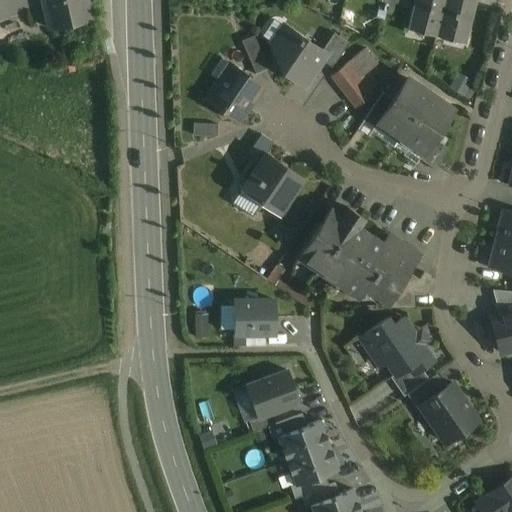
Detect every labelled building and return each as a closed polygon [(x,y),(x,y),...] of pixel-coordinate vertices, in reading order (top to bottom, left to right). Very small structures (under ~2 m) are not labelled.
[(84,0),(41,0),(49,29),(89,18),(84,0)] [(411,0),(407,21),(436,28),(442,0),(411,0)] [(473,0),(442,0),(436,28),(465,36),(473,0)] [(320,50),(282,25),(269,42),(281,70),(303,85),(324,55),(325,53),(320,50)] [(347,42),(332,32),(320,50),(325,53),(324,55),(334,62),(347,42)] [(267,68),(253,35),(240,41),(254,74),(267,68)] [(363,48),(331,74),(355,106),(372,92),(360,76),(376,64),(363,48)] [(233,66),(222,83),(218,80),(204,100),(237,121),(261,85),(233,66)] [(383,109),(377,120),(399,135),(428,94),(405,78),(383,109)] [(428,94),(399,135),(422,151),(423,151),(432,138),(451,110),(428,94)] [(374,103),(361,123),(370,129),(377,120),(376,120),(383,109),(374,103)] [(216,124),(193,123),(192,135),(216,136),(216,124)] [(249,150),(257,156),(271,141),(263,134),(249,150)] [(432,138),(423,151),(422,151),(417,158),(428,165),(441,144),(432,138)] [(301,176),(265,152),(240,188),(276,212),(277,210),(275,209),(282,199),(284,200),(301,176)] [(347,207),(340,216),(329,208),(294,260),(334,286),(368,235),(356,226),(362,217),(347,207)] [(511,210),(502,208),(495,237),(511,241),(511,210)] [(381,243),(368,235),(334,286),(335,287),(339,282),(359,295),(365,286),(385,300),(416,254),(387,234),(381,243)] [(511,241),(495,237),(488,267),(511,272),(511,241)] [(418,278),(408,272),(386,306),(407,307),(412,305),(412,293),(423,293),(433,278),(422,271),(418,278)] [(273,300),(234,301),(234,334),(274,333),(273,300)] [(511,313),(491,319),(499,353),(511,349),(511,313)] [(433,361),(403,318),(392,325),(387,318),(360,337),(373,357),(379,353),(394,374),(394,375),(409,365),(414,373),(421,369),(433,361)] [(394,375),(394,374),(390,377),(403,396),(406,394),(417,386),(428,379),(421,369),(414,373),(409,365),(394,375)] [(246,385),(258,417),(270,413),(298,402),(286,370),(246,385)] [(428,379),(417,386),(426,399),(445,386),(436,373),(428,379)] [(426,399),(418,404),(419,406),(444,442),(476,420),(450,382),(445,386),(426,399)] [(418,404),(426,399),(417,386),(406,394),(416,408),(419,406),(418,404)] [(275,424),(270,413),(258,417),(248,421),(252,433),(267,427),(275,424)] [(276,437),(306,425),(301,414),(275,424),(267,427),(272,438),(276,437)] [(276,437),(285,461),(328,445),(319,420),(306,425),(276,437)] [(328,445),(285,461),(294,484),(294,485),(324,474),(337,469),(328,445)] [(328,486),(324,474),(294,485),(294,484),(290,486),(294,498),(300,496),(328,486)] [(511,511),(511,477),(476,502),(482,511),(511,511)] [(305,508),(310,506),(309,504),(338,494),(334,483),(328,486),(300,496),(305,508)] [(311,511),(360,511),(353,489),(338,494),(309,504),(310,506),(311,511)]
